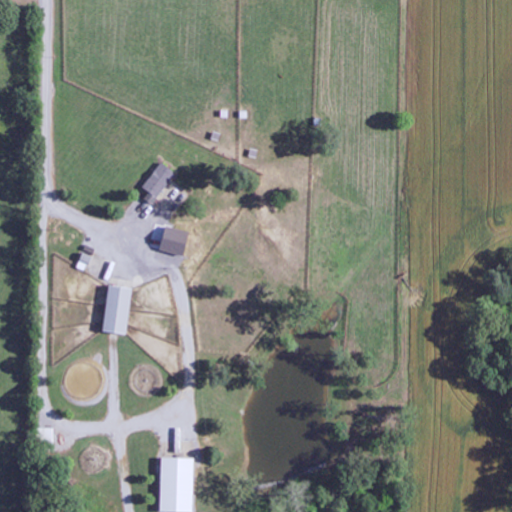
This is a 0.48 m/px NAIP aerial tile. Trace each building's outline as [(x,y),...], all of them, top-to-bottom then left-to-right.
[(156,202),(179,175),(164,163),(142,191),(156,202)] [(187,258),(195,235),(171,227),(163,249),(187,258)] [(107,331),(130,335),(137,289),(113,286),(107,331)] [(56,429),(39,429),(39,441),(56,441),(56,429)] [(197,511),(198,459),(165,458),(164,511),(197,511)]
